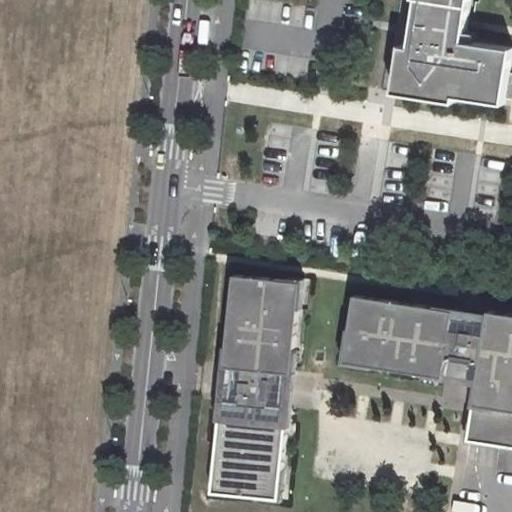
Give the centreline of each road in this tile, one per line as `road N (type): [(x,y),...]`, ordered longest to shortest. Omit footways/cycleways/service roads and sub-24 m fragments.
road 1 (residential): [(165,184),(511,237)]
road 2 (tertiary): [(130,511),(165,184)]
road 3 (tertiary): [(165,184),(185,0)]
